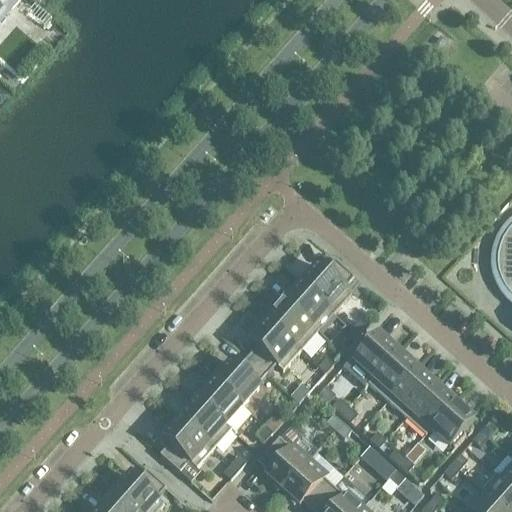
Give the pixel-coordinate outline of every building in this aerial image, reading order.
[(511,229),(508,234),(502,243),(498,254),(497,266),(499,278),(504,288),(511,295),(511,229)] [(317,269),(305,282),(300,288),(334,317),(351,298),(351,297),(350,297),(344,291),(347,288),(348,288),(354,281),(334,263),(328,270),(328,271),(325,274),(318,268),(317,269)] [(334,317),(300,288),(284,307),(317,336),(334,317)] [(317,336),(284,307),(267,325),(300,355),(317,336)] [(359,324),(351,333),(359,340),(367,330),(359,324)] [(300,355),(267,325),(250,344),(251,344),(250,345),(256,351),(247,361),(267,378),(276,368),(282,374),(282,375),(300,355)] [(350,349),(359,340),(351,333),(343,342),(350,349)] [(368,388),(398,355),(379,338),(378,337),(366,351),(363,348),(352,361),(355,364),(353,365),(372,382),(368,387),(368,388)] [(387,405),(417,372),(398,355),(368,388),(387,405)] [(267,378),(247,361),(238,371),(232,365),(231,366),(230,366),(214,385),(242,410),(259,390),(258,389),(267,378)] [(318,371),(325,377),(333,368),(326,361),(318,371)] [(406,421),(436,388),(417,372),(387,405),(406,421)] [(242,410),(214,385),(197,404),(230,433),(231,433),(230,432),(225,428),(242,410)] [(338,394),(329,387),(320,397),(328,405),(338,394)] [(425,438),(455,405),(436,388),(406,421),(425,438)] [(305,398),(298,392),(292,399),(298,405),(305,398)] [(332,410),(341,418),(348,411),(339,403),(332,410)] [(230,433),(197,404),(180,422),(214,452),(230,433)] [(473,421),(455,405),(425,438),(426,439),(430,434),(449,450),(451,449),(454,452),(465,439),(462,436),(474,423),(473,422),(473,421)] [(357,418),(348,411),(341,418),(350,426),(357,418)] [(327,426),(336,434),(342,427),(334,419),(327,426)] [(214,452),(180,422),(164,441),(163,442),(170,448),(167,452),(166,451),(160,458),(180,476),(186,469),(189,465),(195,471),(196,472),(214,452)] [(488,426),(480,435),(488,441),(496,432),(488,426)] [(351,434),(342,427),(336,434),(345,442),(351,434)] [(256,439),(264,446),(272,436),(265,430),(256,439)] [(480,451),(488,441),(480,435),(472,444),(480,451)] [(386,444),(377,436),(370,443),(379,452),(386,444)] [(290,452),(279,442),(258,466),(268,476),(266,479),(283,494),(310,463),(293,448),(290,452)] [(415,465),(427,450),(418,444),(407,458),(415,465)] [(389,460),(398,469),(404,461),(395,453),(389,460)] [(239,458),(231,468),(238,474),(247,465),(239,458)] [(460,458),(452,467),(459,474),(467,465),(460,458)] [(413,469),(404,461),(398,469),(407,476),(413,469)] [(310,463),(283,494),(299,509),(302,506),(308,511),(314,511),(333,491),(323,482),(327,478),(310,463)] [(380,473),(390,482),(396,475),(387,467),(380,473)] [(451,483),(459,474),(452,467),(443,476),(451,483)] [(231,483),(238,474),(231,468),(223,477),(231,483)] [(496,478),(511,491),(511,470),(502,482),(497,477),(496,478)] [(166,492),(146,474),(137,484),(130,479),(113,498),(128,511),(160,511),(164,508),(157,502),(166,492)] [(405,483),(396,475),(390,482),(399,490),(405,483)] [(511,511),(511,491),(496,478),(482,494),(502,511),(511,511)] [(343,500),(333,491),(314,511),(362,511),(364,511),(347,496),(343,500)] [(502,511),(482,494),(467,510),(469,511),(502,511)] [(445,502),(437,495),(429,505),(437,511),(445,502)] [(128,511),(113,498),(100,511),(128,511)]
